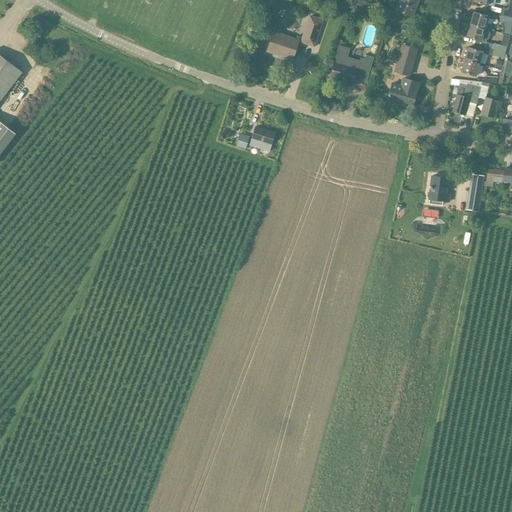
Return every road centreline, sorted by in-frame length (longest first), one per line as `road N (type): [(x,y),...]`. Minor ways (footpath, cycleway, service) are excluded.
road 1 (unclassified): [(434,136),(336,119),(188,71),(39,0)]
road 2 (residential): [(434,136),(456,0)]
